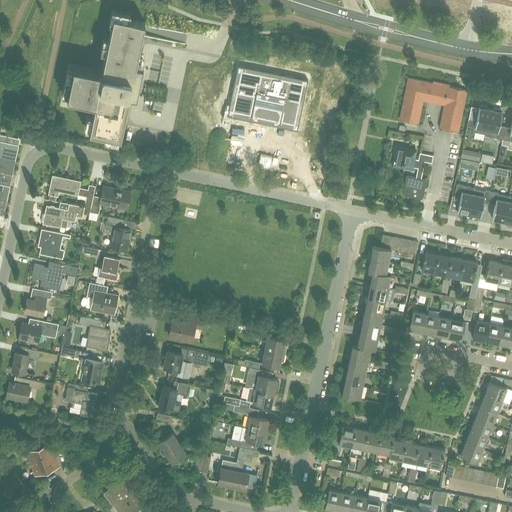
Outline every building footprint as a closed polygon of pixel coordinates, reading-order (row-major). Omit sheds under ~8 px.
[(114,15),(102,71),(74,65),(67,97),(95,102),(93,114),(89,131),(121,137),(129,95),(136,96),(143,65),(135,64),(144,22),(114,15)] [(238,65),(227,116),(231,116),(231,115),(274,124),(276,124),(276,125),(276,126),(277,126),(297,130),(308,80),(238,65)] [(408,78),(399,119),(418,123),(423,100),(444,105),(440,127),(458,131),(467,90),(449,86),(449,84),(433,81),(433,83),(408,78)] [(209,87),(205,105),(212,106),(215,88),(209,87)] [(485,135),(490,109),(487,108),(487,107),(481,105),(480,107),(479,107),(476,121),(468,119),(465,134),(473,135),(474,131),(485,134),(484,135),(485,135)] [(502,139),(505,127),(499,126),(502,112),(500,111),(501,109),(494,108),(494,110),(490,109),(485,135),(502,139)] [(333,110),(327,109),(325,121),(331,122),(333,110)] [(502,139),(511,140),(511,121),(511,128),(505,127),(502,139)] [(0,156),(13,159),(18,138),(0,134),(0,156)] [(433,155),(420,152),(418,159),(414,158),(416,151),(414,149),(410,148),(409,146),(407,147),(404,147),(403,145),(397,143),(395,145),(394,151),(395,153),(393,163),(394,165),(401,166),(403,165),(406,165),(407,168),(410,168),(412,167),(418,168),(416,177),(414,177),(413,176),(407,175),(405,176),(404,180),(406,182),(403,193),(405,195),(422,199),(423,194),(422,192),(422,190),(426,191),(426,188),(423,187),(423,185),(426,184),(426,181),(425,179),(421,178),(425,161),(432,163),(433,155)] [(0,171),(10,174),(13,159),(0,156),(0,171)] [(488,166),(486,178),(493,179),(496,168),(488,166)] [(78,194),(79,186),(81,181),(53,175),(49,194),(58,195),(59,190),(78,194)] [(469,213),(474,187),(457,184),(454,196),(460,197),(457,211),(459,211),(458,213),(465,214),(465,213),(469,213)] [(102,197),(101,202),(101,203),(127,208),(130,191),(104,186),(102,197)] [(483,202),(489,203),(492,191),(486,190),(485,191),(474,189),(475,187),(474,187),(469,213),(472,214),(472,216),(478,217),(479,215),(480,216),(483,202)] [(500,220),(504,220),(509,196),(498,194),(498,192),(492,191),(489,203),(495,204),(492,218),(494,218),(493,220),(500,222),(500,220)] [(91,207),(93,195),(94,193),(88,192),(84,206),(91,207)] [(91,207),(90,212),(99,214),(101,204),(98,204),(100,196),(93,195),(91,207)] [(91,207),(84,206),(69,203),(68,209),(46,205),(43,223),(61,227),(62,218),(75,221),(76,216),(82,217),(83,213),(89,215),(90,212),(91,207)] [(122,227),(124,219),(108,215),(106,224),(106,223),(105,226),(110,233),(113,234),(111,245),(110,245),(127,249),(131,229),(122,227)] [(42,241),(39,253),(63,258),(65,249),(60,248),(63,236),(70,237),(71,234),(42,228),(39,240),(42,241)] [(383,234),(380,246),(386,247),(389,235),(383,234)] [(389,235),(386,247),(391,248),(392,249),(394,236),(389,235)] [(394,236),(392,249),(398,250),(400,237),(394,236)] [(400,237),(398,250),(404,251),(406,239),(400,237)] [(406,239),(404,251),(410,252),(412,240),(406,239)] [(412,240),(410,252),(416,254),(418,241),(412,240)] [(386,247),(380,246),(373,245),(371,258),(389,261),(391,248),(386,247)] [(99,249),(86,246),(85,252),(98,255),(99,249)] [(435,272),(439,253),(425,251),(422,270),(435,272)] [(447,275),(451,256),(439,253),(435,272),(447,275)] [(117,270),(120,258),(104,255),(102,267),(100,267),(98,276),(117,280),(119,271),(117,270)] [(460,278),(464,259),(451,256),(447,275),(460,278)] [(386,274),(386,273),(389,261),(371,258),(368,270),(373,271),(386,274)] [(464,259),(460,278),(473,280),(477,261),(464,259)] [(79,266),(65,263),(49,260),(48,266),(34,263),(31,277),(41,279),(40,285),(60,289),(63,272),(77,275),(79,266)] [(498,282),(502,263),(489,260),(485,279),(498,282)] [(511,284),(511,278),(511,264),(502,263),(498,282),(511,284)] [(386,273),(386,274),(373,271),(370,283),(388,287),(391,274),(386,273)] [(415,273),(412,285),(419,287),(421,274),(415,273)] [(75,276),(68,274),(66,283),(73,284),(75,276)] [(108,286),(90,282),(87,296),(93,297),(91,308),(114,313),(118,295),(107,293),(108,286)] [(386,299),(388,287),(370,283),(368,296),(386,299)] [(475,297),(478,285),(472,284),(469,296),(475,297)] [(475,297),(482,298),(484,286),(478,285),(475,297)] [(51,298),(52,291),(33,287),(30,298),(27,298),(24,311),(43,315),(46,297),(51,298)] [(383,312),(386,299),(368,296),(365,308),(383,312)] [(473,310),(475,297),(469,296),(467,308),(473,310)] [(479,311),(482,298),(475,297),(473,310),(479,311)] [(380,324),(383,312),(365,308),(362,320),(380,324)] [(422,331),(426,313),(413,310),(409,328),(422,331)] [(435,333),(439,315),(426,313),(422,331),(435,333)] [(110,329),(100,326),(101,320),(81,315),(79,323),(90,325),(86,345),(106,350),(110,329)] [(204,318),(189,315),(188,323),(173,319),(169,335),(192,340),(192,339),(191,339),(194,326),(202,327),(204,318)] [(448,336),(452,318),(439,315),(435,333),(448,336)] [(452,318),(448,336),(461,339),(465,321),(452,318)] [(58,323),(39,319),(38,325),(22,322),(18,340),(20,340),(21,337),(39,341),(40,332),(55,335),(58,323)] [(486,340),(490,322),(477,319),(473,337),(486,340)] [(378,336),(380,324),(362,320),(360,333),(378,336)] [(499,343),(502,325),(490,322),(486,340),(499,343)] [(511,345),(511,341),(511,326),(502,325),(499,343),(511,345)] [(267,329),(252,326),(251,332),(265,335),(267,329)] [(375,349),(378,336),(360,333),(357,345),(371,348),(375,349)] [(286,345),(284,345),(285,339),(268,335),(265,349),(285,353),(286,345)] [(357,345),(353,344),(350,357),(368,360),(371,348),(357,345)] [(38,359),(40,350),(22,346),(21,352),(16,351),(12,370),(25,372),(28,357),(38,359)] [(79,350),(62,346),(60,353),(78,357),(79,350)] [(205,363),(207,352),(186,347),(184,355),(182,355),(183,353),(167,350),(164,367),(179,370),(177,375),(188,378),(192,362),(202,364),(202,363),(205,363)] [(283,361),(285,353),(265,349),(262,363),(279,366),(281,360),(283,361)] [(224,357),(220,357),(217,356),(215,364),(218,365),(222,366),(224,357)] [(365,373),(368,360),(350,357),(347,369),(365,373)] [(104,362),(98,361),(86,358),(82,379),(99,382),(104,362)] [(244,365),(249,366),(259,368),(260,362),(245,359),(244,365)] [(233,363),(225,361),(221,379),(229,381),(233,363)] [(363,385),(365,373),(347,369),(345,381),(363,385)] [(277,379),(277,378),(252,373),(251,379),(258,381),(256,388),(277,392),(279,381),(276,381),(277,379)] [(39,388),(41,381),(25,378),(24,384),(10,381),(7,396),(26,400),(29,386),(39,388)] [(181,402),(183,394),(189,395),(190,388),(191,384),(175,380),(173,387),(163,385),(159,406),(179,410),(180,401),(181,402)] [(360,398),(363,385),(345,381),(342,394),(360,398)] [(485,393),(502,400),(507,388),(489,381),(485,393)] [(87,391),(88,386),(69,382),(65,400),(82,403),(80,414),(92,416),(97,393),(87,391)] [(277,392),(256,388),(249,386),(246,400),(271,405),(272,403),(275,403),(277,392)] [(497,412),(502,400),(485,393),(480,405),(497,412)] [(224,402),(235,404),(241,405),(242,399),(225,396),(224,402)] [(251,407),(241,405),(235,404),(233,411),(249,414),(251,407)] [(492,424),(497,412),(480,405),(475,417),(492,424)] [(171,422),(173,415),(157,412),(156,418),(171,422)] [(248,427),(266,431),(269,418),(251,415),(248,427)] [(487,436),(492,424),(475,417),(470,429),(487,436)] [(352,446),(356,427),(344,425),(340,444),(352,446)] [(263,443),(266,431),(248,427),(242,426),(240,439),(243,440),(243,439),(246,439),(263,443)] [(364,448),(368,429),(356,427),(352,446),(364,448)] [(377,451),(381,432),(368,429),(364,448),(377,451)] [(483,448),(487,436),(470,429),(465,442),(483,448)] [(165,452),(180,442),(173,431),(165,437),(162,433),(161,433),(157,435),(157,437),(159,440),(158,441),(165,452)] [(393,438),(394,438),(394,435),(381,432),(377,451),(390,454),(393,438)] [(240,446),(241,446),(243,440),(240,439),(226,436),(225,443),(240,446)] [(406,440),(394,438),(393,438),(390,454),(389,457),(402,459),(406,440)] [(415,462),(419,443),(406,440),(402,459),(415,462)] [(180,442),(165,452),(172,463),(187,453),(180,442)] [(478,461),(483,448),(465,442),(460,454),(478,461)] [(0,451),(2,455),(10,450),(8,447),(6,443),(0,446),(0,451)] [(27,451),(35,475),(59,466),(51,443),(27,451)] [(428,465),(432,446),(419,443),(415,462),(428,465)] [(251,461),(252,455),(258,456),(259,450),(241,446),(240,446),(237,458),(244,459),(251,461)] [(432,446),(428,465),(441,467),(445,448),(432,446)] [(201,470),(205,455),(198,454),(195,469),(201,470)] [(205,455),(201,470),(208,472),(211,457),(205,455)] [(330,457),(328,463),(341,466),(342,460),(330,457)] [(242,471),(244,459),(237,458),(235,469),(232,485),(245,488),(249,472),(242,471)] [(448,463),(446,475),(452,476),(454,464),(448,463)] [(454,464),(452,476),(457,477),(460,465),(454,464)] [(460,465),(457,477),(463,479),(465,466),(460,465)] [(232,485),(235,469),(221,466),(218,482),(232,485)] [(340,469),(328,466),(326,473),(339,475),(340,469)] [(465,466),(463,479),(468,480),(471,467),(465,466)] [(471,467),(468,480),(474,481),(477,469),(471,467)] [(477,469),(474,481),(479,482),(482,470),(477,469)] [(482,470),(479,482),(485,483),(488,471),(482,470)] [(118,511),(136,511),(146,504),(142,498),(145,496),(124,471),(118,476),(121,480),(105,493),(119,510),(118,511)] [(488,471),(485,483),(491,484),(493,472),(488,471)] [(493,472),(491,484),(496,486),(499,473),(493,472)] [(15,473),(0,486),(13,500),(28,487),(15,473)] [(499,473),(496,486),(503,487),(506,475),(499,473)] [(391,480),(388,492),(395,493),(397,481),(391,480)] [(339,509),(342,491),(329,488),(325,507),(339,509)] [(435,489),(432,502),(438,503),(441,490),(435,489)] [(441,490),(438,503),(445,504),(447,492),(441,490)] [(351,511),(355,494),(342,491),(339,509),(351,511)] [(364,511),(368,497),(355,494),(351,511),(364,511)] [(368,497),(364,511),(378,511),(381,499),(368,497)] [(403,511),(405,504),(392,502),(389,511),(403,511)]
